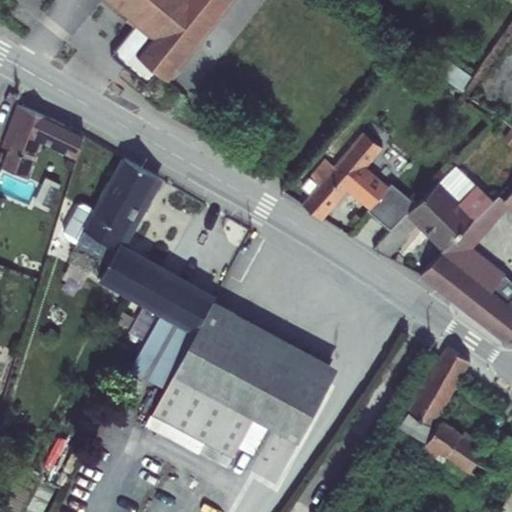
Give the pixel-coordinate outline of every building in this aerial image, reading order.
[(112,0),(138,23),(124,39),(138,52),(127,65),(148,83),(159,70),(168,78),(172,74),(176,78),(183,70),(179,66),(238,0),(112,0)] [(138,52),(124,39),(113,52),(127,65),(138,52)] [(9,145),(3,162),(27,172),(42,134),(78,150),(85,128),(20,102),(5,143),(9,145)] [(311,190),(303,199),(321,214),(347,184),(371,202),(368,206),(391,226),(412,204),(364,165),(381,145),(362,129),(336,160),(326,152),(309,171),(319,181),(311,190)] [(133,150),(98,218),(92,229),(124,247),(166,169),(133,150)] [(387,252),(420,219),(445,245),(486,202),(491,197),(454,161),(412,204),(391,226),(373,244),(387,252)] [(319,181),(309,171),(300,179),(311,190),(319,181)] [(445,245),(421,271),(508,337),(511,333),(511,185),(504,196),(511,202),(511,294),(508,291),(502,298),(458,261),(501,216),(486,202),(445,245)] [(491,197),(486,202),(501,216),(511,205),(511,202),(504,196),(498,190),(491,197)] [(84,245),(92,229),(98,218),(84,211),(71,238),(84,245)] [(124,247),(92,229),(84,245),(116,261),(124,247)] [(124,247),(116,261),(109,276),(164,307),(167,309),(183,280),(124,247)] [(182,357),(215,297),(183,280),(167,309),(164,307),(147,338),(182,357)] [(215,380),(252,317),(215,297),(182,357),(158,400),(246,449),(268,410),(215,380)] [(351,372),(252,317),(215,380),(268,410),(313,438),(351,372)] [(467,360),(445,345),(399,421),(478,470),(492,450),(434,415),(467,360)] [(511,439),(502,433),(495,445),(511,455),(511,439)]
